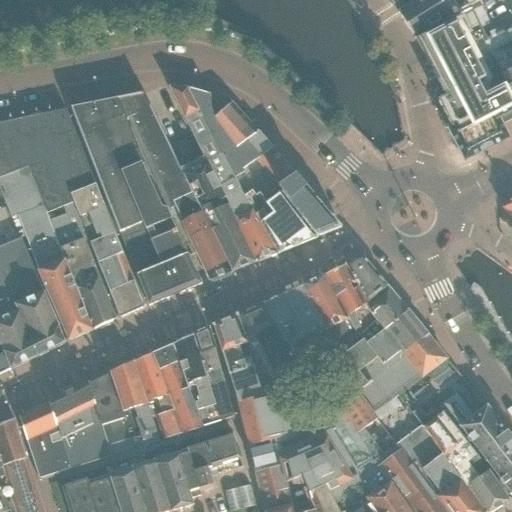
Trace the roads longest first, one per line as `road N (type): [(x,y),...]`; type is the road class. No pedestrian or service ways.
road 1 (secondary): [(0,80),(168,48),(218,56),(381,192)]
road 2 (residential): [(419,177),(429,147),(417,98),(405,55),(372,0)]
road 3 (secondary): [(511,400),(470,345),(423,247)]
